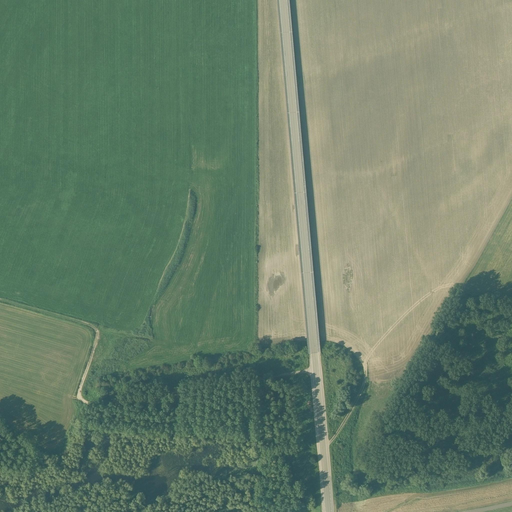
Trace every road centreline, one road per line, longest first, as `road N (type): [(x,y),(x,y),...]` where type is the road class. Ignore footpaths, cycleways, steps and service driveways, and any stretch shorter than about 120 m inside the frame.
road 1 (unclassified): [(328,511),(283,0)]
road 2 (track): [(315,369),(95,406),(79,396),(95,328),(0,300)]
